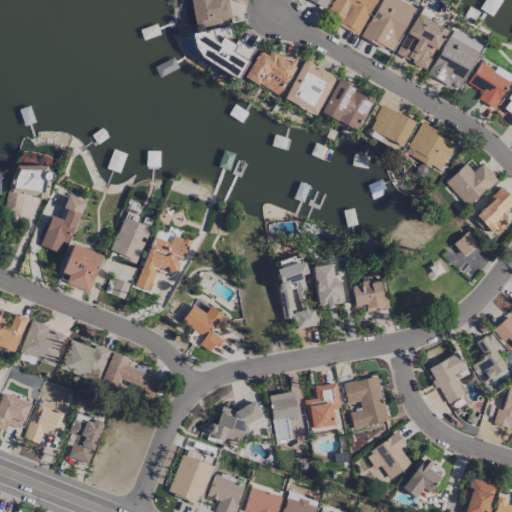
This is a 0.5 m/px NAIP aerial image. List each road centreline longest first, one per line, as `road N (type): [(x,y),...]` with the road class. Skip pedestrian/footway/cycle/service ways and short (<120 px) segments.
road 1 (residential): [(511,255),(471,306),(438,326),(395,342),(207,377),(176,404),(134,511)]
road 2 (residential): [(511,162),(488,134),(269,3)]
road 3 (residential): [(194,386),(150,341),(0,279)]
road 4 (residential): [(511,462),(425,425),(405,393),(395,342)]
